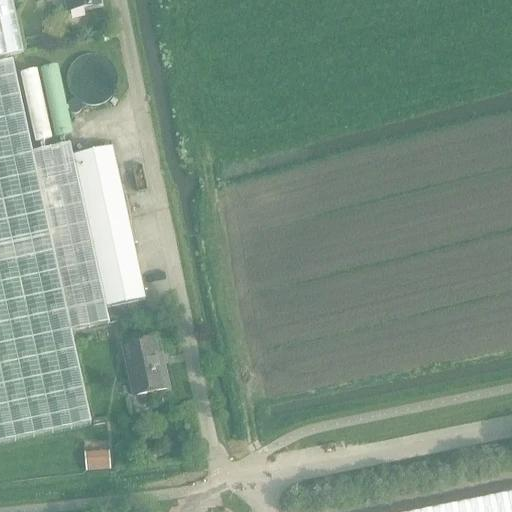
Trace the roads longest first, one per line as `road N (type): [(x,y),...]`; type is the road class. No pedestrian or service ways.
road 1 (unclassified): [(256,482),(223,477),(205,438),(113,0)]
road 2 (unclassified): [(256,482),(511,427)]
